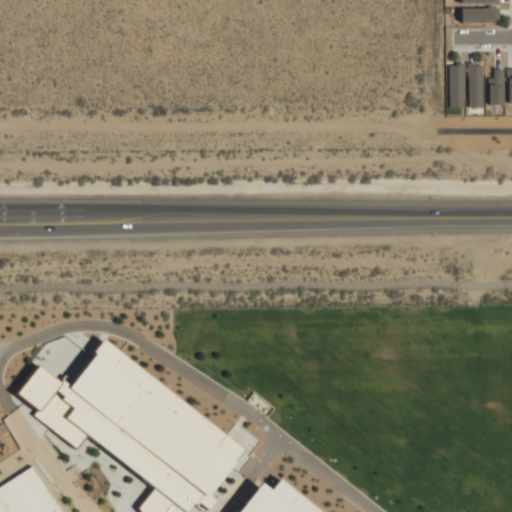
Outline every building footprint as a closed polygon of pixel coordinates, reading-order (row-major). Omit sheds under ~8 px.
[(458,8),(459,22),(497,21),(497,8),(458,8)] [(480,62),(466,62),(467,107),(481,107),(480,62)] [(462,107),(462,63),(447,63),(448,107),(462,107)] [(487,105),(501,105),(501,68),(492,68),(492,77),(486,77),(487,105)] [(13,393),(36,363),(59,381),(51,392),(58,399),(67,385),(103,342),(239,446),(187,510),(188,511),(138,511),(136,509),(155,486),(101,437),(93,443),(84,435),(72,449),(44,423),(50,415),(13,393)] [(228,464),(237,471),(249,456),(239,449),(228,464)] [(65,511),(32,465),(0,485),(0,511),(65,511)] [(231,511),(229,510),(256,476),(270,487),(281,475),(327,511),(231,511)]
